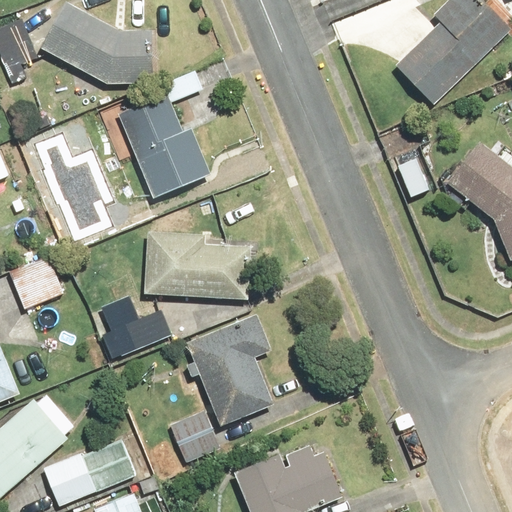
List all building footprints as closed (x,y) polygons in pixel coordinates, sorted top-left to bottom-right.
[(434,110),(511,31),(479,0),(448,0),(434,15),(441,22),(393,71),(434,110)] [(64,5),(40,51),(108,85),(153,80),(148,31),(122,34),(64,5)] [(23,21),(0,29),(0,53),(12,83),(28,77),(24,65),(37,60),(23,21)] [(168,98),(119,118),(153,203),(213,180),(193,130),(182,135),(168,98)] [(35,145),(74,242),(115,226),(106,204),(115,201),(94,149),(71,158),(62,134),(35,145)] [(446,185),(496,223),(511,263),(511,262),(511,168),(479,143),(446,185)] [(147,232),(143,296),(248,303),(251,249),(205,246),(205,236),(147,232)] [(50,257),(11,272),(25,310),(64,295),(50,257)] [(148,319),(137,317),(130,298),(102,309),(121,357),(170,337),(160,313),(148,319)] [(257,317),(186,345),(220,429),(274,407),(256,360),(272,354),(257,317)] [(0,405),(19,397),(0,350),(0,405)] [(0,504),(67,442),(27,401),(0,426),(0,504)] [(204,410),(170,424),(186,463),(220,450),(204,410)] [(121,440),(45,468),(59,505),(135,477),(121,440)] [(279,458),(235,476),(249,511),(314,511),(343,501),(324,455),(314,459),(309,447),(285,456),(290,469),(284,471),(279,458)]
